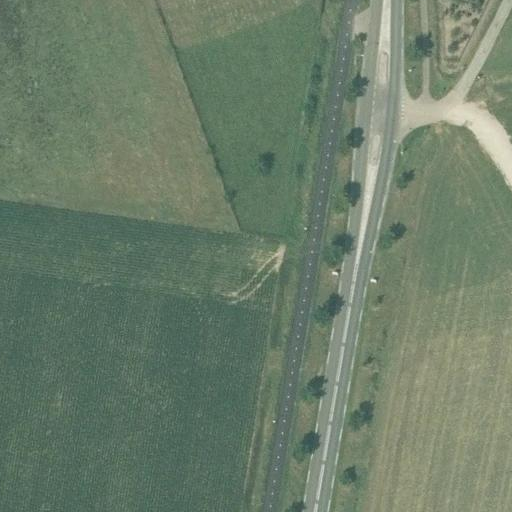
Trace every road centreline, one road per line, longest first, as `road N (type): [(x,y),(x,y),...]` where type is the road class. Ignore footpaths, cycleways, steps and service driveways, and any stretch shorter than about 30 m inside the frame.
road 1 (secondary): [(314,511),(378,119),(384,0)]
road 2 (track): [(378,119),(441,110),(476,65),(507,0)]
